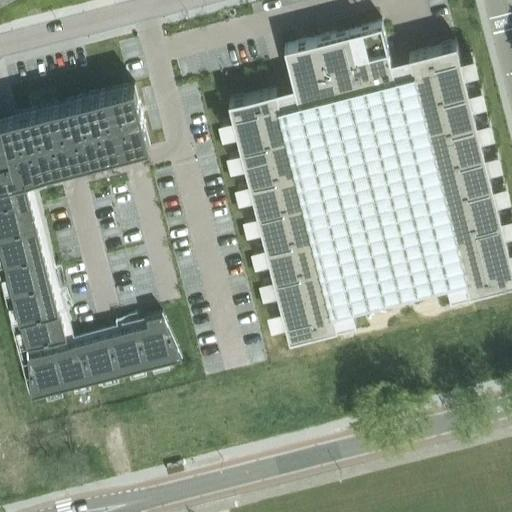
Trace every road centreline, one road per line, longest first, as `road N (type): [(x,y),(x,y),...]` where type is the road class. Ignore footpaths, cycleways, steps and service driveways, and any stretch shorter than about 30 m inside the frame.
road 1 (tertiary): [(511,406),(153,498)]
road 2 (residential): [(180,0),(0,46)]
